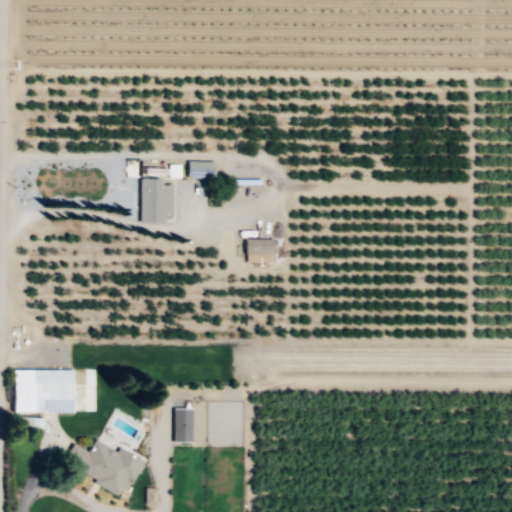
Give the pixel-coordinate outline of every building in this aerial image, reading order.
[(171,184),(170,218),(162,218),(162,222),(138,222),(138,179),(160,178),(160,184),(171,184)] [(244,238),(244,262),(271,262),(271,238),(244,238)] [(70,367),(11,368),(11,411),(71,410),(70,367)] [(189,440),(190,407),(172,407),(171,440),(189,440)] [(117,491),(125,475),(132,479),(142,461),(93,436),(86,450),(74,444),(63,463),(117,491)] [(155,486),(143,486),(143,503),(155,503),(155,486)]
